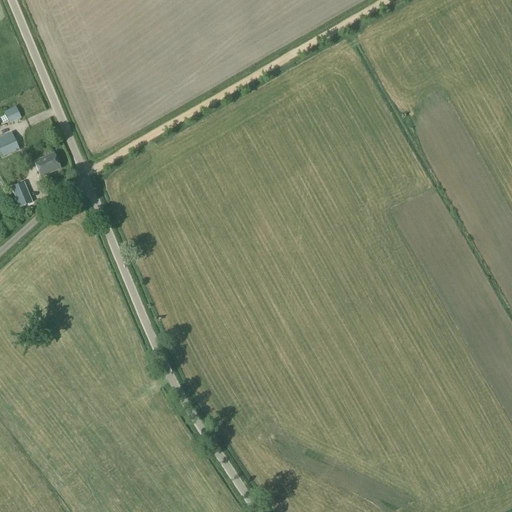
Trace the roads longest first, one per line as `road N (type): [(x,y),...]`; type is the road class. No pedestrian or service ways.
road 1 (unclassified): [(255,511),(147,334),(82,174)]
road 2 (track): [(82,174),(388,0)]
road 3 (unclassified): [(82,174),(9,0)]
